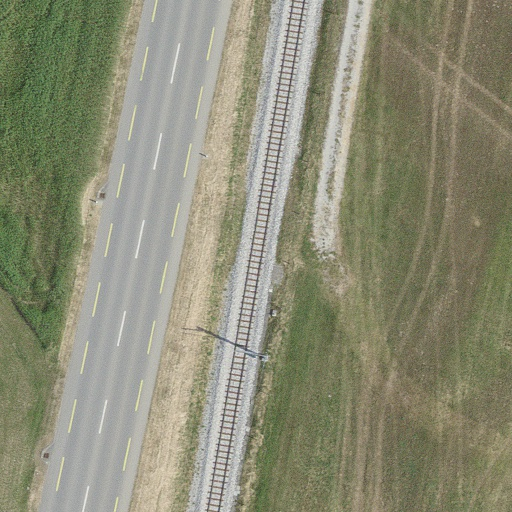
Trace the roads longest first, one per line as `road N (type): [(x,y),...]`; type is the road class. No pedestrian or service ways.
road 1 (track): [(511,449),(369,360),(323,228),(353,0)]
road 2 (tertiary): [(187,0),(83,511)]
